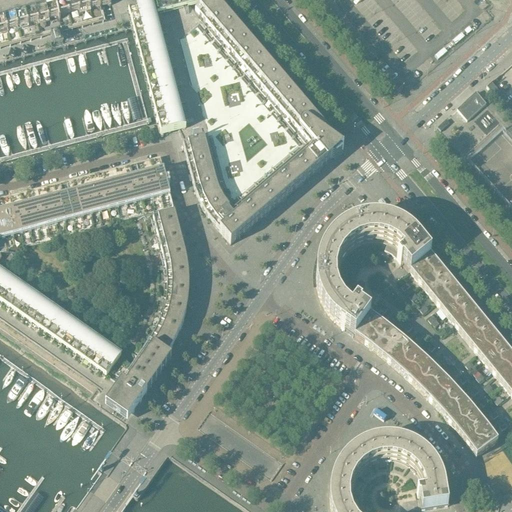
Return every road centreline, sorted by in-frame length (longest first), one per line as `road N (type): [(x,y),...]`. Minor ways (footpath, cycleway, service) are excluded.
road 1 (secondary): [(250,0),(383,154)]
road 2 (secondary): [(383,154),(511,305)]
road 3 (residential): [(258,298),(312,223),(383,154)]
road 4 (secondary): [(396,140),(277,0)]
road 5 (residential): [(258,298),(202,240),(170,147)]
road 6 (secondary): [(511,275),(396,140)]
road 7 (residential): [(0,192),(170,147)]
road 8 (residential): [(163,432),(258,298)]
road 9 (residential): [(277,510),(370,378)]
road 10 (residential): [(396,140),(511,35)]
road 11 (residential): [(468,493),(463,472),(429,429),(370,378)]
road 12 (residential): [(277,510),(163,432)]
road 13 (residential): [(370,378),(258,298)]
